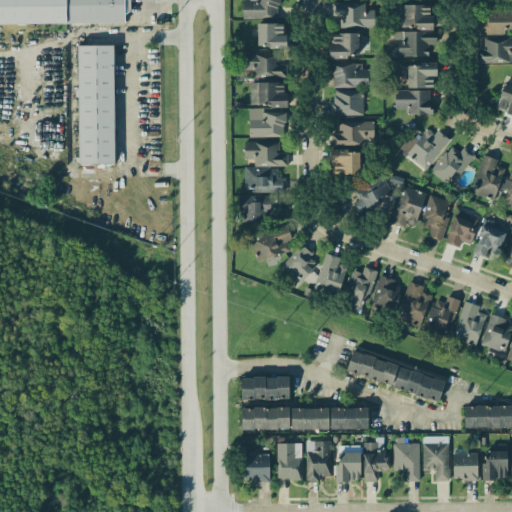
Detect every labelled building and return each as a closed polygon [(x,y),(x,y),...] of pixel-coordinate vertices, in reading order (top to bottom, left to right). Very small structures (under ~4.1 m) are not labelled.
[(0,0),(0,24),(124,23),(123,0),(0,0)] [(242,0),(242,18),(278,19),(278,0),(255,0),(254,0),(242,0)] [(374,27),(374,10),(364,10),(364,3),(331,2),(331,16),(339,16),(339,27),(374,27)] [(431,29),(432,5),(403,4),(402,28),(431,29)] [(474,33),(511,34),(511,23),(511,10),(474,10),(474,33)] [(257,47),(285,47),(285,23),(256,23),(257,47)] [(435,31),(393,31),(393,56),(427,56),(427,44),(435,44),(435,31)] [(357,33),(330,33),(331,57),(358,57),(357,33)] [(476,63),(511,62),(511,38),(483,38),(483,49),(476,49),(476,63)] [(77,46),(78,164),(114,164),(112,45),(77,46)] [(253,77),(286,77),(286,64),(278,64),(278,53),(242,53),(242,70),(253,70),(253,77)] [(407,88),(432,87),(432,77),(436,77),(436,63),(407,63),(407,88)] [(331,87),(366,88),(367,65),(331,65),(331,87)] [(249,106),(286,107),(286,83),(250,82),(249,106)] [(495,110),(511,115),(511,85),(502,83),(495,110)] [(361,115),(361,90),(333,90),(333,101),(329,101),(329,115),(361,115)] [(429,90),(394,90),(394,109),(407,109),(407,115),(430,114),(429,90)] [(263,108),(248,108),(248,137),(285,136),(284,112),(263,113),(263,108)] [(363,145),(363,140),(373,140),(372,121),(338,121),(339,133),(330,133),(330,146),(363,145)] [(426,169),(449,139),(437,129),(434,134),(426,128),(412,147),(405,141),(399,149),(426,169)] [(244,141),(243,159),(253,159),(253,167),(244,167),(243,188),(252,188),(252,192),(284,192),(284,178),(276,178),(276,166),(287,167),(287,152),(279,152),(279,141),(244,141)] [(459,152),(448,145),(430,172),(447,184),(455,172),(460,175),(473,154),(462,147),(459,152)] [(331,150),(332,174),(359,174),(359,150),(331,150)] [(504,168),(495,165),(497,160),(482,155),(469,192),(493,200),(504,168)] [(511,172),(506,171),(495,202),(511,207),(511,172)] [(358,200),(351,203),(357,214),(392,195),(381,174),(352,189),(358,200)] [(404,228),(405,223),(413,226),(425,193),(402,185),(388,223),(404,228)] [(439,241),(448,218),(444,217),(450,202),(430,195),(419,226),(429,230),(427,237),(439,241)] [(270,196),(239,196),(239,221),(265,221),(265,212),(270,212),(270,196)] [(469,244),(479,218),(455,210),(444,243),(458,248),(461,241),(469,244)] [(471,252),(485,257),(486,253),(496,257),(507,228),(483,219),(471,252)] [(287,241),(292,241),(288,225),(249,235),(255,260),(290,252),(287,241)] [(511,270),(511,238),(509,237),(501,267),(511,270)] [(313,253),(301,243),(280,267),(298,284),(316,264),(309,258),(313,253)] [(347,265),(338,262),(339,258),(325,253),(314,287),(337,294),(347,265)] [(375,270),(363,267),(361,273),(350,270),(340,302),(364,309),(375,270)] [(399,288),(392,287),(393,278),(377,276),(373,307),(396,310),(399,288)] [(395,320),(419,327),(429,294),(421,292),(423,286),(407,281),(395,320)] [(458,300),(446,296),(444,302),(433,299),(424,328),(449,335),(458,300)] [(474,346),(485,314),(477,311),(479,306),(464,301),(451,338),(474,346)] [(480,345),(504,352),(511,327),(504,324),(505,318),(489,314),(480,345)] [(345,371),(391,385),(397,364),(351,351),(345,371)] [(444,380),(398,367),(392,388),(438,401),(444,380)] [(240,377),(241,399),(288,399),(288,376),(240,377)] [(463,428),(511,427),(511,405),(463,406),(463,428)] [(289,429),(288,407),(240,408),(241,430),(289,429)] [(367,429),(366,407),(329,408),(329,430),(367,429)] [(328,429),(328,408),(290,408),(290,429),(328,429)] [(447,436),(421,436),(422,469),(434,469),(435,481),(448,481),(447,436)] [(418,443),(403,443),(403,437),(393,437),(393,470),(405,470),(405,481),(419,481),(418,443)] [(330,476),(330,441),(305,441),(306,482),(319,482),(318,476),(330,476)] [(363,482),(377,481),(376,471),(388,471),(387,451),(377,452),(376,442),(362,442),(363,482)] [(301,443),(276,443),(276,479),(300,479),(301,443)] [(336,482),(360,481),(359,445),(336,446),(336,482)] [(268,481),(269,454),(256,454),(257,448),(244,447),(243,481),(268,481)] [(482,480),(506,480),(506,451),(482,451),(482,480)] [(452,453),(452,479),(477,479),(476,452),(452,453)]
